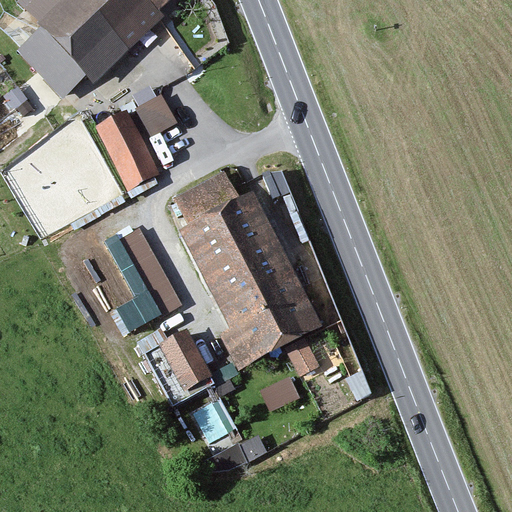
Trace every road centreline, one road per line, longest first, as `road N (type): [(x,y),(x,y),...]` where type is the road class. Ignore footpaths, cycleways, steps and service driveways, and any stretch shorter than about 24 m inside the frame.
road 1 (secondary): [(257,0),(461,511)]
road 2 (unknown): [(165,333),(152,265),(158,206),(174,183),(209,163)]
road 3 (unknown): [(73,95),(120,72),(154,74),(209,163)]
